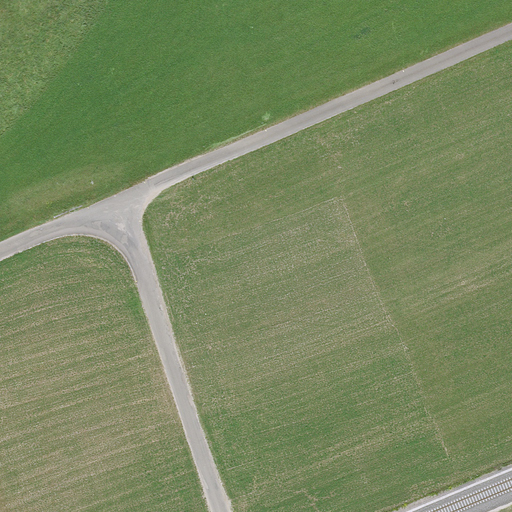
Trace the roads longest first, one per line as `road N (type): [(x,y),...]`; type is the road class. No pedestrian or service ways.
road 1 (track): [(511,35),(0,256)]
road 2 (track): [(222,511),(119,206)]
